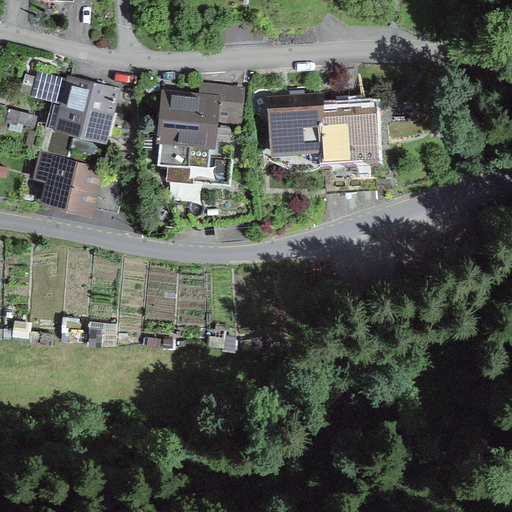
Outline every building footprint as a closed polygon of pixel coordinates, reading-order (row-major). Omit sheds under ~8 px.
[(59,78),(44,133),(101,149),(117,95),(59,78)] [(190,97),(159,91),(149,138),(203,149),(211,109),(233,114),(237,96),(192,87),(190,97)] [(311,118),(310,97),(259,101),(263,158),(314,154),(311,118)] [(311,118),(314,154),(315,167),(366,163),(362,114),(311,118)] [(46,160),(32,206),(82,220),(95,174),(46,160)]
